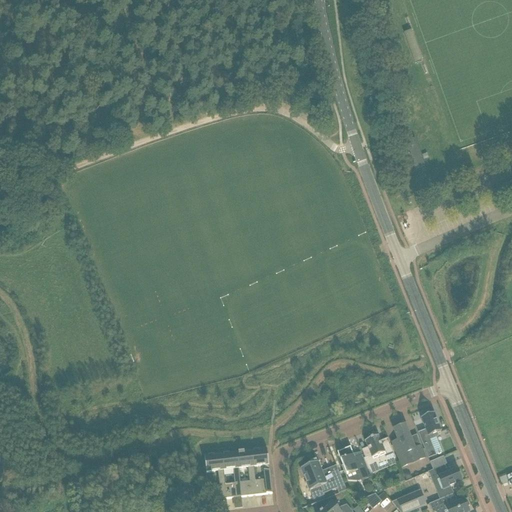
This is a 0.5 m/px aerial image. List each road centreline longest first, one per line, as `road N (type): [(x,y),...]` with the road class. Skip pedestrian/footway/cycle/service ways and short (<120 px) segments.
road 1 (track): [(263,113),(87,164),(0,177)]
road 2 (residential): [(284,511),(279,464),(288,453),(448,388)]
road 3 (tertiary): [(357,151),(317,0)]
road 4 (tertiary): [(448,388),(399,260)]
road 5 (tertiary): [(500,511),(448,388)]
